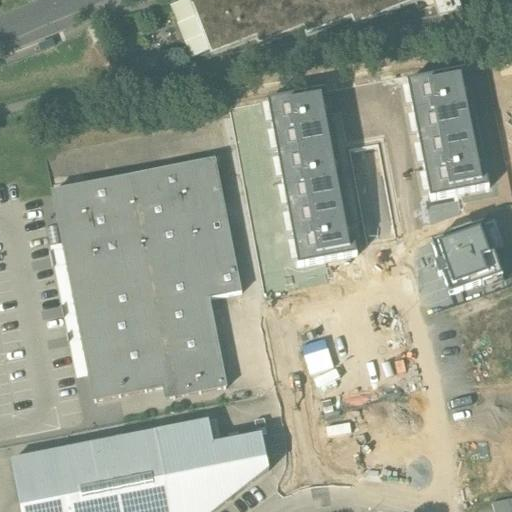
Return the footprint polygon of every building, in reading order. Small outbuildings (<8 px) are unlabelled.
[(187,0),(170,7),(191,59),(209,52),(211,56),(256,38),(259,46),(303,28),(306,36),(351,18),(354,26),(419,0),(187,0)] [(466,73),(408,84),(419,142),(477,131),(466,73)] [(268,104),(278,158),(336,147),(326,93),(268,104)] [(477,131),(419,142),(431,201),(489,190),(477,131)] [(278,158),(288,213),(347,202),(336,147),(278,158)] [(214,162),(52,194),(94,404),(163,390),(166,403),(226,391),(209,302),(242,296),(241,293),(241,294),(214,162)] [(347,202),(288,213),(298,268),(357,257),(347,202)] [(443,277),(450,298),(502,280),(484,227),(473,231),(472,229),(448,237),(449,239),(432,245),(439,265),(435,267),(439,278),(443,277)] [(208,423),(11,463),(20,511),(145,511),(137,464),(212,447),(208,423)] [(212,447),(137,464),(145,511),(218,511),(269,474),(262,439),(212,447)] [(511,511),(511,501),(492,506),(493,511),(511,511)]
